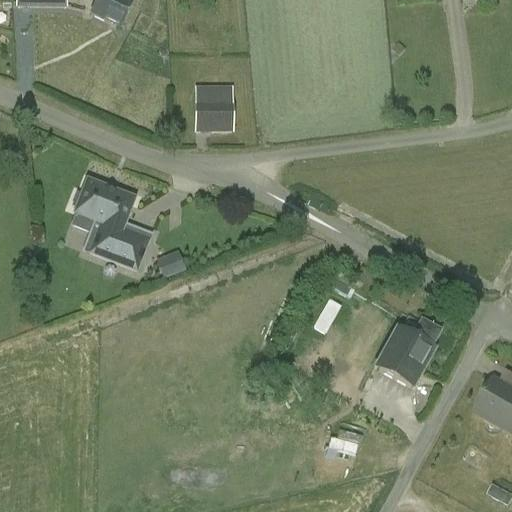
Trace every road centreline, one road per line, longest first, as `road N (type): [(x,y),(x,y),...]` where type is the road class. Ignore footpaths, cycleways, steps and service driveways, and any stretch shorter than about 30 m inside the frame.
road 1 (unclassified): [(493,315),(254,188),(208,172)]
road 2 (unclassified): [(208,172),(511,122)]
road 3 (unclassified): [(493,315),(384,511)]
road 4 (unclassified): [(208,172),(165,164),(0,98)]
